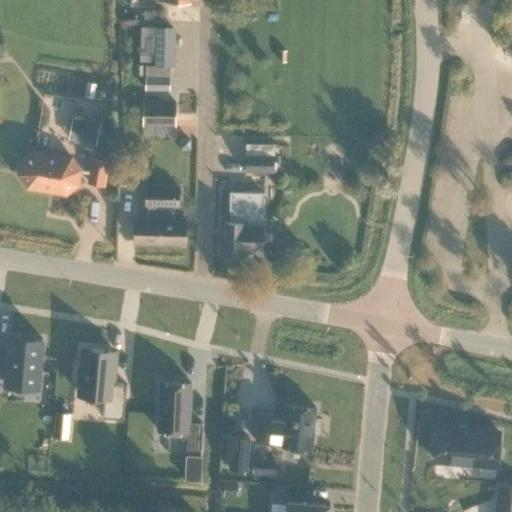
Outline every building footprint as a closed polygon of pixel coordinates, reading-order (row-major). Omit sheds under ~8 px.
[(174,25),(141,25),(140,60),(154,60),(154,64),(170,64),(173,64),(174,25)] [(145,73),(145,63),(135,63),(135,73),(145,73)] [(146,75),(146,88),(147,87),(170,88),(170,75),(169,76),(147,75),(146,75)] [(176,100),(143,100),(142,125),(175,126),(176,100)] [(100,121),(73,115),(68,138),(96,143),(100,121)] [(174,163),(174,138),(159,137),(159,152),(161,152),(161,163),(174,163)] [(190,148),(190,137),(180,137),(180,148),(190,148)] [(275,142),(245,142),(245,171),(274,171),(275,142)] [(72,156),(34,150),(23,158),(20,173),(29,185),(46,188),(51,184),(71,188),(78,183),(81,168),(72,156)] [(109,160),(92,157),(87,181),(104,184),(109,160)] [(134,166),(118,165),(118,180),(134,180),(134,166)] [(178,204),(178,186),(145,186),(146,206),(150,206),(150,216),(136,216),(136,242),(187,241),(187,216),(176,216),(175,204),(178,204)] [(231,210),(231,220),(223,220),(223,252),(247,252),(247,249),(263,249),(263,224),(260,224),(260,216),(264,216),(264,190),(229,190),(229,210),(231,210)] [(0,374),(4,375),(7,376),(7,381),(38,384),(43,336),(11,334),(9,355),(6,355),(0,354),(0,374)] [(116,349),(84,346),(80,391),(105,393),(103,414),(124,416),(127,381),(113,380),(116,349)] [(160,379),(158,428),(173,429),(173,436),(188,436),(187,448),(201,449),(203,421),(190,420),(191,381),(160,379)] [(315,407),(287,404),(286,416),(260,414),(258,440),(310,446),(312,432),(322,433),(324,416),(314,414),(315,407)] [(56,411),(54,435),(68,436),(71,412),(56,411)] [(433,432),(432,452),(436,452),(435,459),(497,464),(500,430),(438,425),(437,432),(434,432),(433,432)] [(248,436),(234,435),(232,466),(246,467),(248,436)] [(255,455),(253,472),(276,474),(277,458),(255,455)] [(296,482),(314,482),(314,464),(296,463),(296,482)] [(225,481),(224,494),(237,495),(238,481),(225,481)] [(288,499),(286,511),(329,511),(331,502),(329,502),(329,503),(288,499)]
